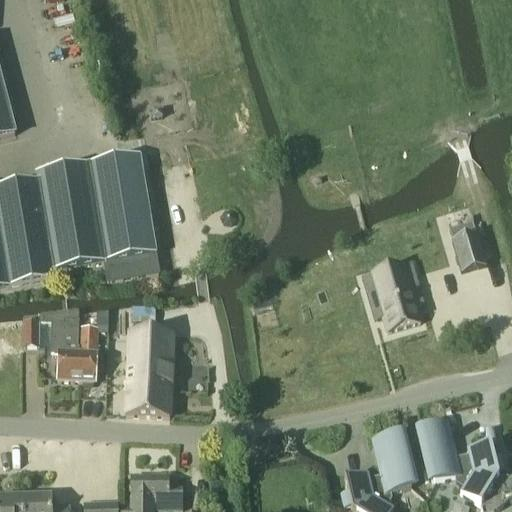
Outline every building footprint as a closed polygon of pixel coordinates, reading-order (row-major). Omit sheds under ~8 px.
[(0,83),(0,143),(15,139),(0,83)] [(37,180),(38,188),(53,277),(104,268),(107,288),(158,279),(139,163),(37,180)] [(53,277),(38,188),(0,194),(0,294),(54,285),(53,277)] [(225,214),(219,221),(224,230),(233,230),(237,223),(233,215),(225,214)] [(399,270),(376,275),(383,309),(406,305),(399,270)] [(109,317),(107,317),(96,316),(96,331),(109,331),(109,317)] [(56,388),(78,389),(78,355),(75,354),(77,327),(64,326),(64,330),(52,330),(50,359),(58,360),(56,388)] [(39,354),(39,327),(24,327),(24,353),(39,354)] [(78,355),(78,389),(96,390),(97,358),(98,333),(80,333),(79,351),(77,350),(78,327),(77,327),(75,354),(78,355)] [(129,339),(125,421),(170,423),(173,341),(129,339)] [(427,489),(434,488),(454,483),(455,487),(463,492),(459,499),(479,511),(501,511),(502,511),(504,509),(507,506),(509,503),(511,501),(511,483),(498,481),(497,478),(502,476),(498,463),(496,464),(494,465),(490,449),(466,455),(468,459),(456,462),(447,427),(414,435),(427,489)] [(390,498),(411,493),(419,491),(405,438),(371,446),(380,481),(368,484),(367,479),(343,485),(347,500),(345,501),(342,501),(344,511),(388,511),(386,511),(391,502),(390,498)] [(120,511),(119,511),(181,511),(181,489),(177,489),(168,486),(168,481),(131,482),(131,504),(130,504),(130,511),(120,511)] [(22,511),(23,502),(9,503),(9,499),(0,498),(0,511),(22,511)] [(50,511),(51,502),(23,502),(22,511),(50,511)]
